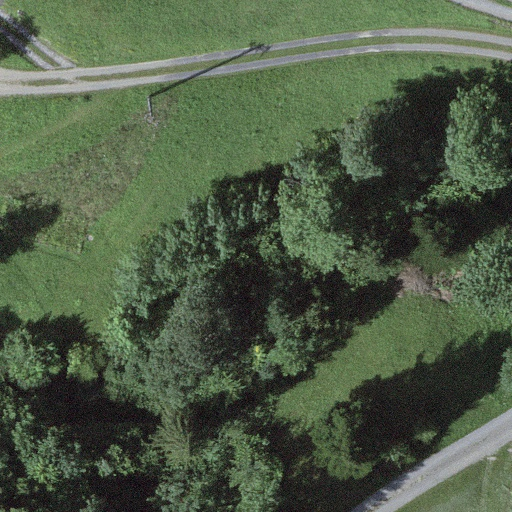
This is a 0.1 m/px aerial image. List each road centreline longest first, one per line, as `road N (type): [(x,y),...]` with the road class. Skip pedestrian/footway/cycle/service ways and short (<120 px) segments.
road 1 (track): [(0,82),(408,39),(511,45)]
road 2 (track): [(511,425),(375,511)]
